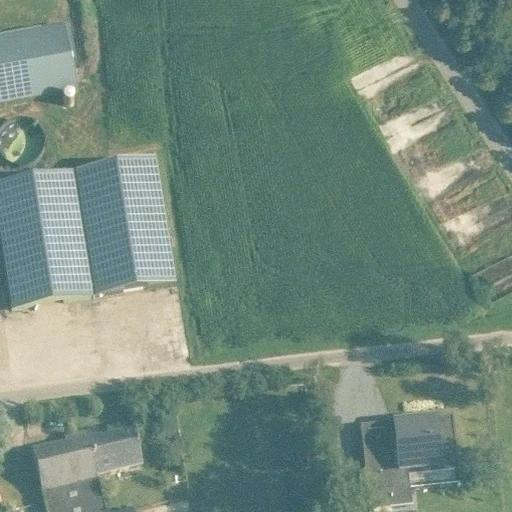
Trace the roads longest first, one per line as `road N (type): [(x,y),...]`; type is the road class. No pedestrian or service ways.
road 1 (unclassified): [(0,399),(511,341)]
road 2 (unclassified): [(511,165),(403,0)]
